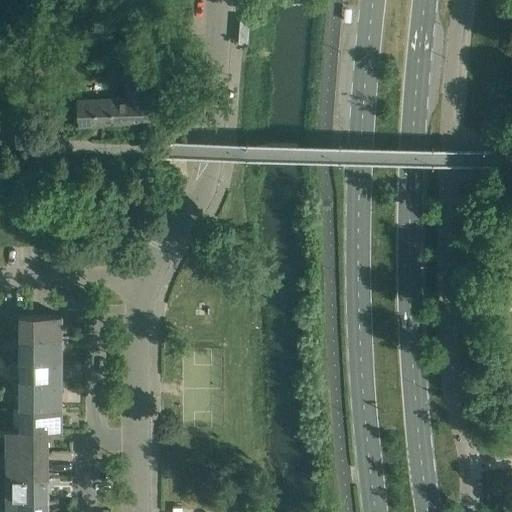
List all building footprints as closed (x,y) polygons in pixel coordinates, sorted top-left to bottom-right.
[(76,100),(78,127),(150,124),(149,97),(146,96),(144,57),(124,58),(127,97),(76,100)] [(20,314),(20,338),(61,338),(61,314),(20,314)] [(61,361),(61,338),(20,338),(20,361),(61,361)] [(20,361),(20,384),(61,384),(61,361),(20,361)] [(20,384),(20,407),(61,407),(61,384),(20,384)] [(20,407),(20,429),(20,430),(48,430),(61,430),(61,407),(20,407)] [(48,452),(48,430),(20,430),(20,429),(5,429),(5,452),(48,452)] [(5,452),(5,475),(48,475),(48,452),(5,452)] [(5,475),(5,498),(48,498),(48,475),(5,475)] [(5,498),(5,511),(47,511),(48,498),(5,498)]
